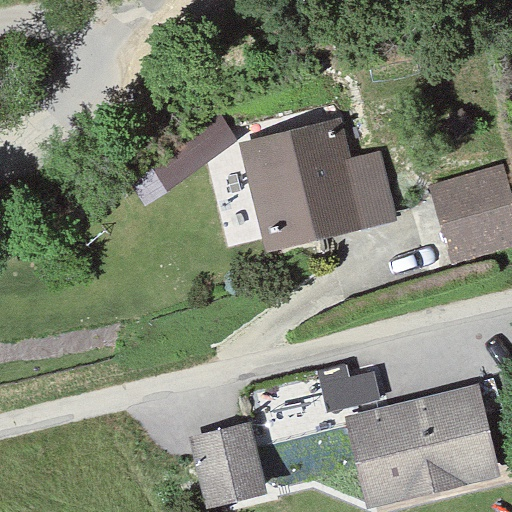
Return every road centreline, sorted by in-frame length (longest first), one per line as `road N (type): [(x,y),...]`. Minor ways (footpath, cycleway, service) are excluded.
road 1 (residential): [(511,306),(0,430)]
road 2 (residential): [(0,34),(74,29),(102,59),(0,147)]
